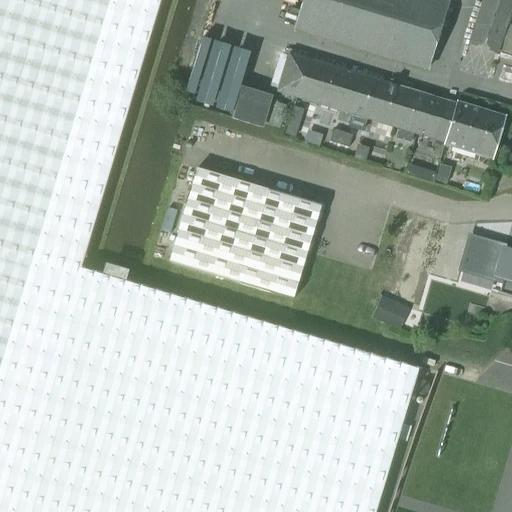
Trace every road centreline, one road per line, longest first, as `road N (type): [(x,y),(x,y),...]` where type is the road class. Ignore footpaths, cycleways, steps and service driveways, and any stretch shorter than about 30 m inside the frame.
road 1 (unknown): [(511,203),(199,131)]
road 2 (unknown): [(284,34),(445,81)]
